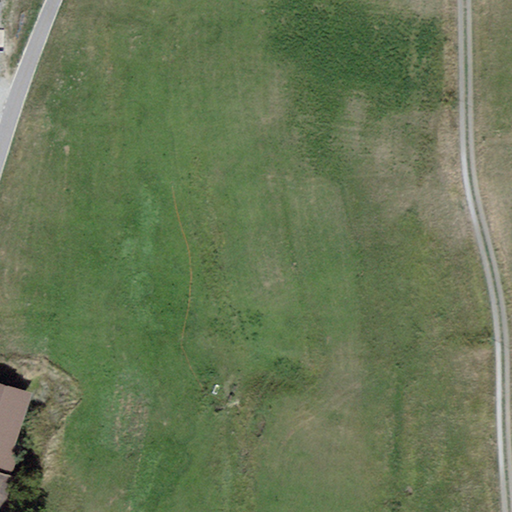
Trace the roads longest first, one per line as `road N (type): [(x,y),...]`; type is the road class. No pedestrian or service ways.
road 1 (track): [(508,511),(497,312),(465,187),(460,0)]
road 2 (tertiary): [(53,0),(0,148)]
